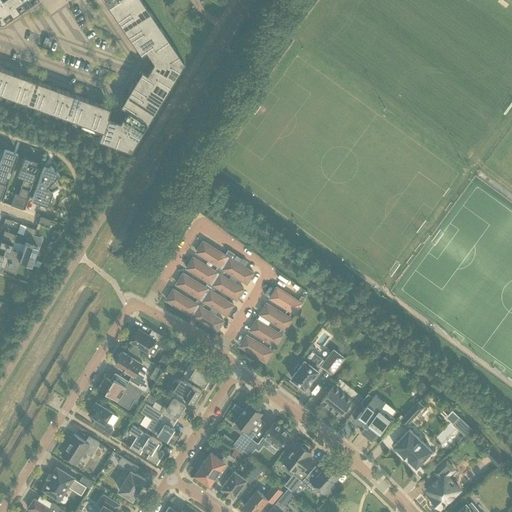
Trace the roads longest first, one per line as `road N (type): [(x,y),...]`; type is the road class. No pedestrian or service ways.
road 1 (residential): [(145,313),(201,229),(268,274),(220,352)]
road 2 (residential): [(145,313),(127,310),(1,511)]
road 3 (residential): [(405,511),(350,458),(234,373)]
road 4 (residential): [(168,479),(234,373)]
